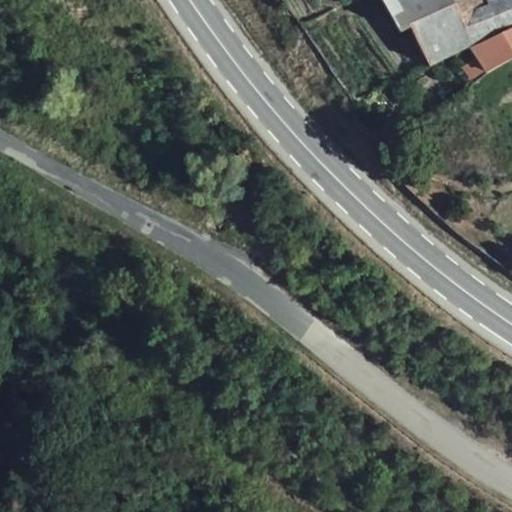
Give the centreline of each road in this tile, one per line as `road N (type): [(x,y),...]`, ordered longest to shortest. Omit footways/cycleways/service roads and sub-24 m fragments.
road 1 (tertiary): [(511,485),(146,224),(0,141)]
road 2 (secondary): [(511,323),(473,299),(310,151),(200,0)]
